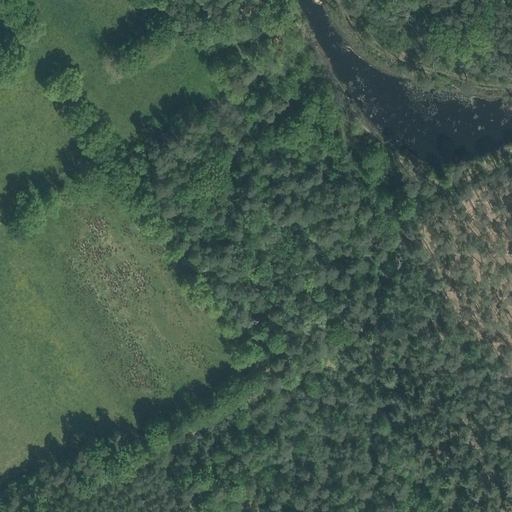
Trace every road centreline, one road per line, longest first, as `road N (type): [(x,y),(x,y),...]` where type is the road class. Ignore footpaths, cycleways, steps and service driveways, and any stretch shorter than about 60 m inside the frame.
road 1 (track): [(405,282),(196,0)]
road 2 (track): [(405,282),(511,426)]
